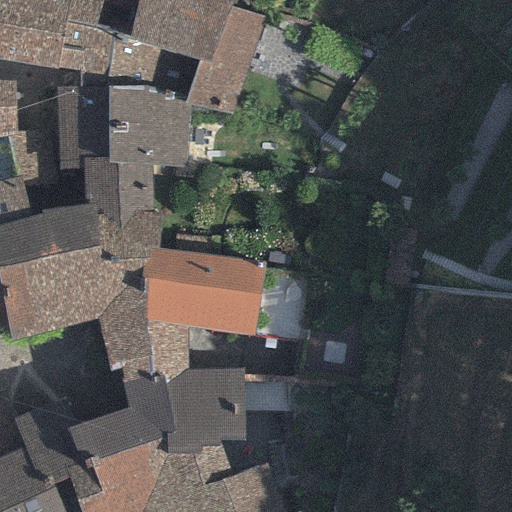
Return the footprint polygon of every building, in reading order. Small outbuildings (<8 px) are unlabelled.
[(100,0),(0,0),(0,60),(78,72),(80,87),(142,87),(184,100),(195,60),(126,38),(92,27),(100,0)] [(219,0),(136,0),(126,38),(195,60),(184,100),(187,101),(229,115),(264,16),(229,7),(230,3),(219,0)] [(0,330),(9,332),(0,290),(0,224),(31,218),(20,182),(59,179),(59,170),(57,128),(13,133),(14,82),(0,81),(0,330)] [(80,87),(56,87),(57,128),(59,170),(82,169),(85,206),(92,206),(92,215),(99,214),(152,214),(150,165),(186,165),(187,101),(184,100),(142,87),(80,87)] [(104,260),(99,214),(92,215),(92,206),(85,206),(31,218),(0,224),(0,290),(9,332),(11,341),(97,319),(97,260),(104,260)] [(97,260),(97,319),(107,373),(122,370),(123,384),(187,370),(186,326),(143,321),(152,249),(156,250),(160,214),(152,214),(99,214),(104,260),(97,260)] [(415,231),(391,227),(382,283),(406,286),(415,231)] [(252,334),(263,263),(156,250),(152,249),(143,321),(186,326),(252,334)] [(126,408),(67,428),(81,465),(165,437),(165,454),(200,455),(201,446),(220,445),(219,441),(244,442),(243,370),(187,370),(123,384),(126,408)] [(57,401),(12,418),(22,447),(39,491),(53,485),(69,479),(65,471),(81,465),(67,428),(57,401)] [(65,471),(69,479),(79,511),(285,511),(268,464),(230,478),(220,445),(201,446),(200,455),(165,454),(165,437),(81,465),(65,471)] [(0,511),(63,511),(53,485),(39,491),(22,447),(0,457),(0,511)]
